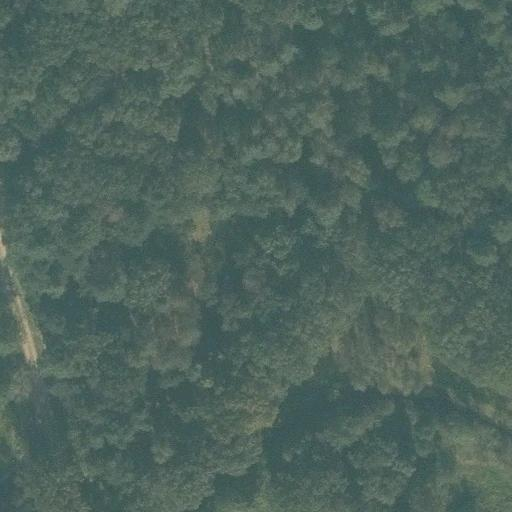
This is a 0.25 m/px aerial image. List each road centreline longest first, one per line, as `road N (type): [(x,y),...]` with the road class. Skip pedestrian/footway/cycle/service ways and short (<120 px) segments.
road 1 (track): [(125,511),(278,255),(337,191),(511,91)]
road 2 (track): [(0,259),(86,511)]
